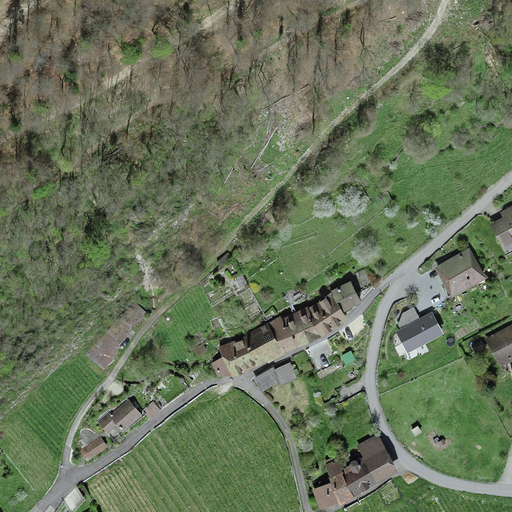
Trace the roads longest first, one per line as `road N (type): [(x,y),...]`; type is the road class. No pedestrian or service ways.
road 1 (residential): [(413,263),(323,337),(191,391),(70,481)]
road 2 (residential): [(509,491),(435,478),(395,455),(376,416),(368,373),(378,331),(413,263)]
road 3 (track): [(432,41),(342,120),(200,269)]
road 4 (track): [(0,147),(25,123),(237,0)]
road 5 (residential): [(413,263),(511,178)]
